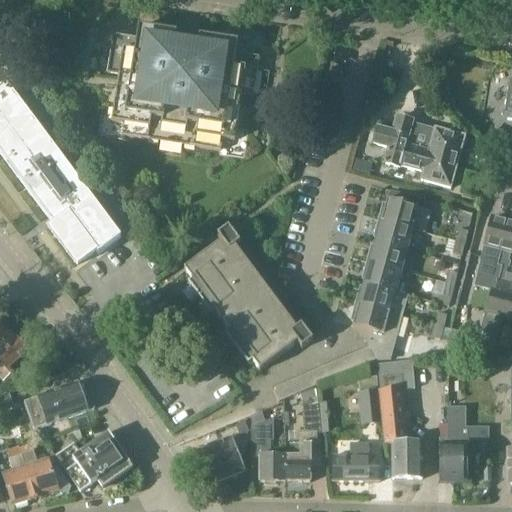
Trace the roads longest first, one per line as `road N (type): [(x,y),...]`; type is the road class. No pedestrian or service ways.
road 1 (unknown): [(489,28),(461,366)]
road 2 (residential): [(179,490),(132,416),(0,247)]
road 3 (residential): [(302,287),(381,11)]
road 4 (residential): [(216,511),(468,511)]
road 5 (secondary): [(511,31),(381,11)]
